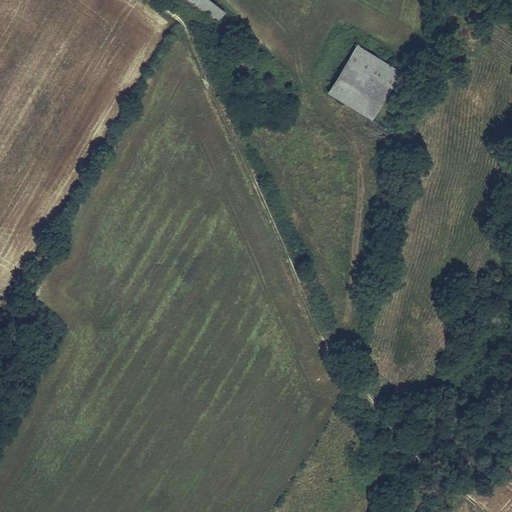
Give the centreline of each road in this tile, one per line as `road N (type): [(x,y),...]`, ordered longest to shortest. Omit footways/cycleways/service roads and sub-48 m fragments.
road 1 (track): [(327,344),(187,29),(153,0)]
road 2 (track): [(327,344),(346,318),(364,167),(352,140),(308,91)]
road 3 (track): [(483,511),(414,448),(327,344)]
